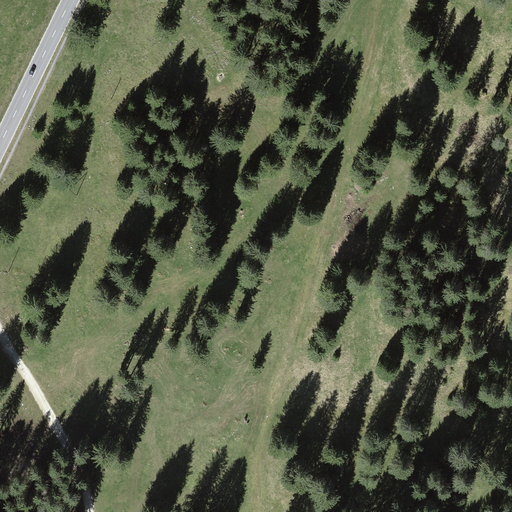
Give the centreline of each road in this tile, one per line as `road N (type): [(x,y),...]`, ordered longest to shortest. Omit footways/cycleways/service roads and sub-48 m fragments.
road 1 (track): [(86,511),(73,457),(0,337)]
road 2 (secondary): [(0,144),(70,0)]
